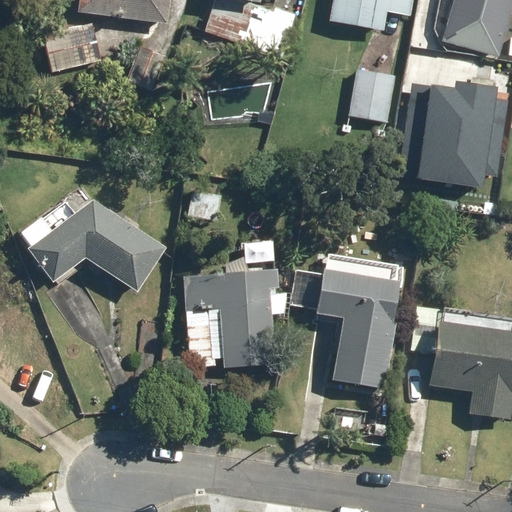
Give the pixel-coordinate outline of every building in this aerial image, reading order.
[(162,0),(71,0),(70,15),(161,24),(162,0)] [(380,15),(407,19),(409,0),(328,0),(324,26),(377,34),(380,15)] [(511,3),(511,0),(451,0),(441,41),(498,56),(511,3)] [(88,27),(37,38),(45,75),(96,63),(88,27)] [(164,55),(135,44),(119,85),(148,96),(164,55)] [(391,78),(353,71),(345,119),(383,125),(391,78)] [(458,94),(425,90),(415,179),(487,188),(498,86),(459,81),(458,94)] [(184,191),(180,219),(214,223),(217,195),(184,191)] [(167,247),(84,194),(21,240),(51,284),(86,260),(138,293),(167,247)] [(323,265),(299,262),(292,306),(316,310),(315,316),(340,320),(331,381),(385,389),(403,267),(324,255),(323,265)] [(223,369),(281,365),(274,269),(185,275),(188,311),(218,309),(223,369)] [(511,317),(421,308),(416,355),(435,357),(431,390),(475,395),(472,419),(511,423),(511,317)]
